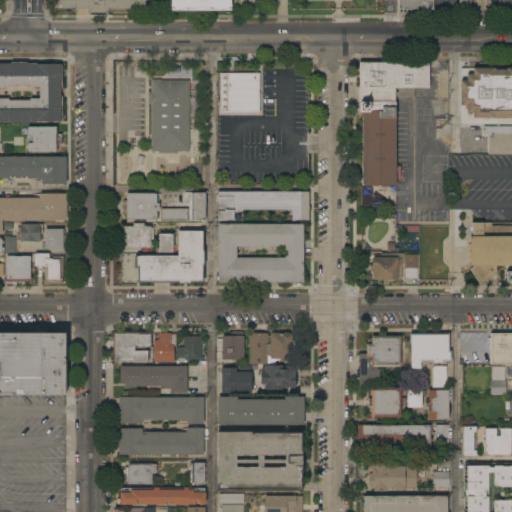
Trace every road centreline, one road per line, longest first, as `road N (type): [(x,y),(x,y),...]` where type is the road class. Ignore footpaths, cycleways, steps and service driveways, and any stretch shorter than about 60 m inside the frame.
road 1 (tertiary): [(0,38),(511,39)]
road 2 (residential): [(334,511),(335,39)]
road 3 (residential): [(94,511),(94,39)]
road 4 (residential): [(457,310),(0,311)]
